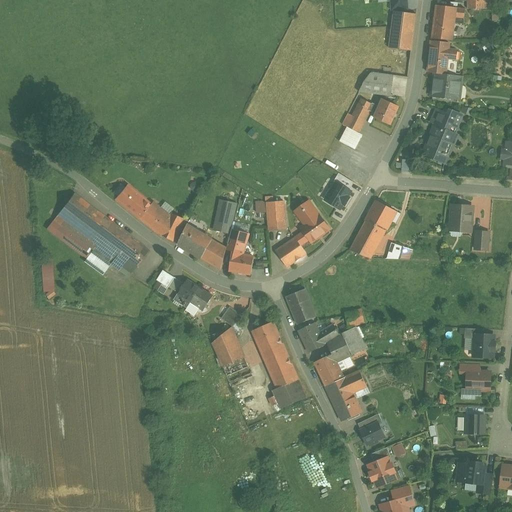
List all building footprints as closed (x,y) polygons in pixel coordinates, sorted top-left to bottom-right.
[(468,0),(469,11),(485,10),(484,0),(468,0)] [(463,12),(436,8),(433,36),(452,38),(455,20),(462,21),(463,12)] [(416,14),(393,11),(388,48),(412,51),(416,14)] [(450,44),(432,42),(428,73),(435,74),(435,73),(456,76),(457,61),(457,60),(458,53),(457,51),(449,50),(450,44)] [(394,76),(372,73),(365,81),(359,93),(391,97),(394,76)] [(456,76),(435,73),(435,74),(434,82),(433,91),(432,97),(460,100),(462,77),(456,76)] [(362,99),(353,116),(348,114),(343,125),(348,127),(359,133),(370,111),(377,114),(380,107),(378,106),(377,107),(362,99)] [(399,107),(383,100),(377,114),(375,118),(391,126),(399,107)] [(450,111),(449,115),(437,111),(432,122),(437,123),(435,128),(437,129),(438,128),(454,134),(462,116),(450,111)] [(359,133),(348,127),(340,142),(356,150),(363,135),(359,133)] [(454,134),(438,128),(437,129),(435,128),(432,136),(434,137),(431,147),(428,145),(425,153),(432,156),(432,158),(446,164),(449,155),(446,154),(454,134)] [(511,166),(511,144),(502,145),(502,149),(497,149),(497,160),(500,160),(500,167),(511,166)] [(336,183),(349,191),(354,183),(339,174),(334,182),(336,183)] [(340,209),(343,204),(345,205),(350,198),(347,197),(351,191),(349,191),(336,183),(331,191),(330,190),(325,198),(326,199),(325,201),(340,209)] [(152,205),(129,187),(117,200),(141,219),(152,205)] [(123,231),(74,194),(54,221),(94,251),(112,264),(120,270),(122,267),(132,274),(137,267),(111,247),(123,231)] [(268,231),(287,229),(284,202),(266,203),(268,231)] [(396,213),(377,203),(368,219),(388,229),(396,213)] [(169,220),(152,205),(141,219),(162,236),(169,220)] [(319,216),(311,205),(301,212),(309,223),(301,229),(304,232),(296,238),(301,246),(310,240),(312,243),(330,230),(320,215),(319,216)] [(473,207),(453,206),(451,228),(463,229),(462,232),(471,232),(473,207)] [(235,213),(220,210),(215,230),(230,234),(235,213)] [(183,219),(172,213),(169,220),(162,236),(177,244),(191,216),(186,213),(183,219)] [(388,229),(368,219),(352,249),(352,251),(372,259),(388,229)] [(94,251),(54,221),(47,230),(87,260),(94,251)] [(216,243),(190,227),(180,245),(206,261),(216,243)] [(150,251),(123,231),(111,247),(137,267),(150,251)] [(245,234),(237,232),(234,240),(243,242),(245,234)] [(489,233),(477,232),(476,250),(488,251),(489,233)] [(296,238),(279,250),(278,253),(288,268),(307,254),(301,246),(296,238)] [(406,242),(392,238),(386,259),(401,258),(406,242)] [(234,240),(231,239),(227,253),(233,254),(234,253),(241,254),(242,248),(243,242),(234,240)] [(226,249),(216,243),(206,261),(221,270),(226,249)] [(112,264),(94,251),(87,260),(85,262),(103,275),(112,264)] [(241,254),(234,253),(233,254),(230,271),(252,276),(255,258),(244,255),(241,254)] [(52,258),(42,258),(45,291),(54,290),(52,258)] [(132,274),(122,267),(120,270),(129,278),(132,274)] [(169,275),(163,271),(157,281),(163,284),(169,275)] [(175,278),(169,275),(163,284),(169,288),(175,278)] [(188,281),(179,294),(175,292),(171,298),(187,309),(191,303),(200,289),(188,281)] [(213,297),(200,289),(191,303),(203,311),(213,297)] [(306,290),(288,297),(291,306),(297,304),(299,309),(305,305),(303,301),(309,299),(306,290)] [(305,305),(299,309),(297,304),(291,306),(298,325),(316,318),(309,299),(303,301),(305,305)] [(227,307),(220,320),(231,326),(239,314),(227,307)] [(349,329),(345,318),(338,320),(342,331),(349,329)] [(274,323),(253,331),(263,353),(283,345),(274,323)] [(334,326),(320,334),(316,324),(300,332),(310,353),(326,345),(326,344),(327,343),(340,335),(334,326)] [(404,327),(404,335),(421,336),(421,327),(404,327)] [(247,364),(232,328),(213,344),(226,373),(247,364)] [(484,330),(466,329),(466,338),(475,338),(475,335),(484,336),(484,330)] [(340,335),(327,343),(333,355),(337,363),(343,360),(353,355),(343,334),(340,335)] [(484,336),(475,335),(475,338),(475,343),(473,342),(473,350),(474,350),(474,357),(494,358),(494,351),(496,351),(496,343),(495,343),(495,336),(484,336)] [(283,345),(263,353),(275,382),(295,373),(283,345)] [(333,355),(315,364),(324,382),(332,378),(331,376),(337,374),(340,381),(345,378),(337,363),(333,355)] [(353,355),(343,360),(350,376),(361,371),(360,369),(353,355)] [(491,373),(469,372),(469,373),(468,390),(490,391),(491,373)] [(295,373),(275,382),(278,389),(298,381),(295,373)] [(337,374),(331,376),(332,378),(324,382),(326,387),(340,381),(337,374)] [(340,381),(326,387),(330,396),(338,392),(341,397),(353,391),(354,393),(368,387),(362,376),(349,382),(347,378),(345,378),(340,381)] [(353,391),(341,397),(338,392),(330,396),(343,422),(363,412),(354,393),(353,391)] [(358,425),(361,430),(378,422),(381,421),(379,415),(358,425)] [(484,415),(465,416),(465,435),(484,435),(484,415)] [(361,430),(359,431),(367,448),(377,443),(377,441),(385,438),(378,422),(361,430)] [(371,456),(374,464),(389,458),(391,457),(387,449),(371,456)] [(374,464),(368,466),(370,473),(369,474),(373,484),(374,483),(376,488),(397,480),(395,475),(397,475),(392,462),(391,463),(389,458),(374,464)] [(482,464),(471,463),(471,466),(460,465),(458,479),(466,480),(466,482),(481,484),(484,484),(485,475),(486,468),(482,467),(482,464)] [(511,466),(504,465),(501,488),(511,489),(511,466)] [(494,476),(485,475),(484,484),(481,484),(480,492),(492,494),(494,476)] [(392,491),(394,502),(398,501),(402,506),(409,508),(416,506),(410,486),(392,491)] [(394,502),(379,506),(381,511),(410,511),(409,508),(402,506),(398,501),(394,502)]
